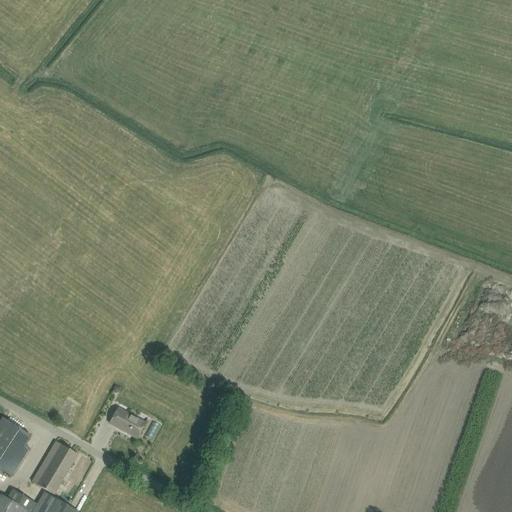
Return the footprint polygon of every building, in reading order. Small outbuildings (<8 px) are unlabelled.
[(137,439),(142,430),(145,424),(118,409),(110,424),(137,439)] [(167,424),(172,426),(176,418),(171,415),(167,424)] [(0,422),(0,471),(1,470),(12,477),(30,449),(18,442),(24,432),(2,418),(0,422)] [(54,495),(72,464),(77,455),(56,442),(50,451),(32,482),(54,495)] [(0,511),(74,511),(43,493),(37,505),(34,503),(12,490),(7,499),(1,495),(0,497),(0,511)]
